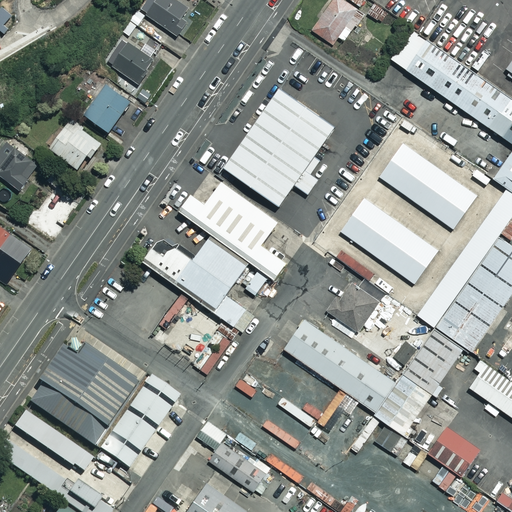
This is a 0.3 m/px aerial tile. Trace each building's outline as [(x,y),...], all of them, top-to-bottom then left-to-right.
[(190,7),(179,0),(148,0),(142,10),(177,35),(186,23),(181,19),(190,7)] [(346,0),(327,0),(308,29),(330,43),(355,6),(346,0)] [(388,12),(374,3),(368,12),(381,21),(388,12)] [(15,20),(2,9),(0,10),(0,30),(4,33),(15,20)] [(131,20),(146,31),(151,24),(144,19),(146,16),(138,10),(131,20)] [(511,97),(410,29),(388,61),(511,144),(511,150),(493,178),(511,190),(511,97)] [(170,37),(165,43),(183,57),(192,46),(179,36),(175,42),(170,37)] [(153,60),(123,40),(108,63),(138,83),(153,60)] [(511,63),(503,76),(511,81),(511,63)] [(131,101),(101,78),(92,91),(98,95),(84,113),(108,131),(131,101)] [(511,83),(508,81),(503,89),(511,95),(511,83)] [(280,207),(335,128),(280,89),(271,103),(260,119),(250,133),(225,170),(280,207)] [(102,141),(71,118),(57,138),(51,134),(45,141),(51,145),(50,147),(77,168),(88,153),(91,156),(102,141)] [(0,152),(0,174),(20,188),(38,164),(7,143),(0,152)] [(476,194),(405,143),(380,177),(451,229),(476,194)] [(48,216),(51,218),(62,200),(28,178),(17,196),(33,206),(48,216)] [(152,242),(140,260),(233,325),(246,307),(228,294),(249,263),(278,284),(294,262),(266,242),(275,229),(287,238),(292,232),(221,182),(207,202),(191,191),(177,211),(211,235),(197,255),(177,241),(168,254),(152,242)] [(438,249),(367,197),(341,232),(412,284),(438,249)] [(48,216),(33,206),(23,220),(39,230),(48,216)] [(0,279),(7,284),(32,248),(0,225),(0,279)] [(511,247),(497,237),(436,324),(470,348),(511,288),(511,247)] [(325,309),(357,331),(377,302),(346,280),(325,309)] [(301,316),(280,346),(374,409),(395,378),(301,316)] [(184,402),(72,327),(19,405),(132,480),(184,402)] [(469,386),(511,416),(511,379),(486,361),(469,386)] [(428,451),(461,475),(481,448),(448,424),(428,451)] [(0,456),(83,511),(112,511),(114,509),(99,499),(102,495),(76,477),(73,482),(6,437),(0,446),(0,456)] [(221,439),(207,458),(259,495),(273,475),(221,439)] [(183,511),(243,511),(202,484),(183,511)] [(504,511),(506,509),(496,501),(488,511),(504,511)]
